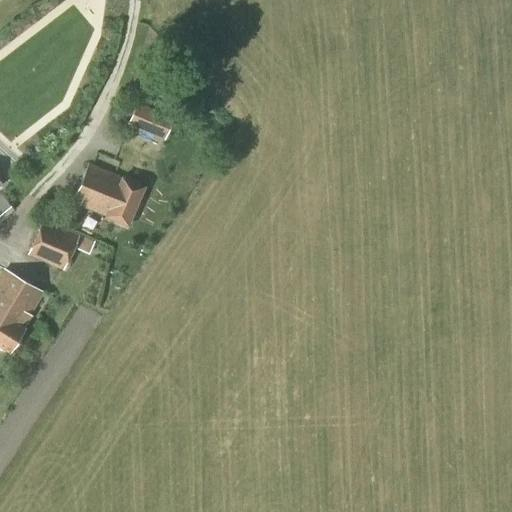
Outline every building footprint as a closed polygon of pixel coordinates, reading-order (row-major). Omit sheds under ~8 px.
[(164,141),(173,119),(136,103),(127,125),(164,141)] [(127,226),(144,187),(88,163),(70,204),(79,208),(79,207),(104,218),(105,217),(127,226)] [(0,222),(14,211),(0,195),(0,222)] [(42,221),(27,256),(63,271),(74,249),(88,255),(94,243),(42,221)] [(29,316),(43,293),(3,270),(0,274),(0,347),(9,353),(23,328),(24,328),(30,317),(29,316)]
